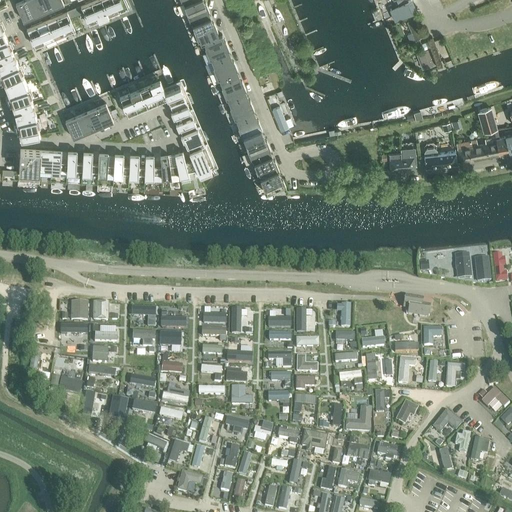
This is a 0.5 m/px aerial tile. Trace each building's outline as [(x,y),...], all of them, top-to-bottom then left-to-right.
[(26,0),(20,0),(16,2),(23,20),(33,16),(26,0)] [(38,0),(26,0),(33,16),(44,12),(38,0)] [(50,0),(38,0),(44,12),(54,7),(50,0)] [(91,0),(91,1),(98,19),(109,14),(102,0),(91,0)] [(102,0),(109,14),(119,10),(114,0),(102,0)] [(114,0),(119,10),(129,6),(126,0),(114,0)] [(203,0),(191,0),(184,3),(186,7),(185,8),(187,14),(188,13),(206,6),(207,5),(205,1),(204,1),(203,0)] [(88,23),(98,19),(91,1),(81,5),(84,12),(88,23)] [(411,4),(391,12),(395,20),(415,12),(411,4)] [(81,5),(74,8),(77,15),(84,12),(81,5)] [(207,5),(206,6),(188,13),(187,14),(190,20),(191,19),(192,23),(210,16),(208,11),(209,10),(207,5)] [(74,8),(67,11),(70,18),(77,15),(74,8)] [(57,15),(65,33),(75,29),(70,18),(67,11),(57,15)] [(47,19),(54,37),(65,33),(57,15),(47,19)] [(210,16),(192,23),(194,27),(193,28),(195,34),(196,33),(215,26),(216,25),(214,20),(213,21),(210,16)] [(418,17),(407,19),(412,40),(422,37),(418,17)] [(7,37),(6,35),(3,27),(0,19),(0,73),(6,87),(13,110),(11,111),(12,114),(15,114),(20,138),(40,133),(35,109),(33,103),(25,80),(16,57),(13,51),(11,47),(7,37)] [(37,23),(44,42),(54,37),(47,19),(37,23)] [(34,46),(44,42),(37,23),(26,28),(34,46)] [(216,25),(215,26),(196,33),(195,34),(198,40),(199,39),(201,43),(222,34),(218,35),(216,30),(218,30),(216,25)] [(222,34),(201,43),(201,44),(204,42),(206,46),(205,46),(207,52),(208,52),(226,44),(227,44),(225,39),(224,40),(222,34)] [(423,47),(421,48),(422,50),(424,50),(430,47),(427,41),(422,43),(423,47)] [(208,52),(207,52),(209,58),(211,58),(212,62),(230,54),(228,49),(229,49),(227,44),(226,44),(208,52)] [(428,48),(416,53),(422,68),(434,63),(428,48)] [(230,54),(212,62),(214,66),(213,66),(215,72),(216,72),(234,64),(235,64),(233,59),(232,59),(230,54)] [(234,64),(216,72),(215,72),(218,78),(219,78),(220,82),(239,74),(236,69),(237,69),(235,64),(234,64)] [(225,92),(243,84),(244,84),(242,79),(241,79),(239,74),(220,82),(222,86),(221,86),(224,92),(225,92)] [(150,85),(157,102),(167,98),(168,97),(165,91),(160,80),(160,79),(150,84),(150,85)] [(140,89),(147,106),(157,102),(150,85),(150,84),(139,88),(140,89)] [(225,92),(224,92),(226,98),(227,98),(229,102),(247,94),(245,89),(246,89),(244,84),(243,84),(225,92)] [(180,85),(176,86),(165,91),(168,97),(167,98),(168,99),(169,103),(185,97),(180,85)] [(130,93),(137,110),(147,106),(140,89),(139,88),(129,92),(130,93)] [(120,97),(127,115),(137,110),(130,93),(129,92),(119,96),(120,97)] [(232,112),(233,112),(251,104),(252,104),(250,99),(249,99),(247,94),(229,102),(230,106),(229,106),(232,112)] [(185,97),(169,103),(172,109),(170,109),(173,115),(174,115),(190,109),(185,97)] [(277,99),(269,102),(278,127),(285,124),(277,99)] [(96,107),(103,125),(113,120),(106,103),(106,102),(95,106),(96,107)] [(233,112),(232,112),(234,118),(235,118),(237,122),(255,114),(253,109),(254,109),(252,104),(251,104),(233,112)] [(85,111),(86,112),(93,129),(103,125),(96,107),(95,106),(85,111)] [(496,129),(491,108),(477,112),(483,133),(496,129)] [(197,125),(190,109),(174,115),(177,120),(175,121),(178,127),(179,127),(181,132),(197,125)] [(76,116),(83,133),(93,129),(86,112),(85,111),(75,115),(76,116)] [(241,132),(259,124),(260,124),(258,119),(257,119),(255,114),(237,122),(239,126),(238,126),(240,132),(241,132)] [(76,116),(75,115),(65,119),(66,120),(73,137),(83,133),(76,116)] [(450,123),(442,125),(444,131),(452,129),(450,123)] [(259,124),(241,132),(240,132),(243,138),(244,138),(245,142),(263,134),(261,129),(262,128),(260,124),(259,124)] [(204,143),(197,125),(181,132),(182,132),(180,133),(183,139),(184,138),(189,149),(201,144),(204,143)] [(496,129),(493,130),(495,137),(498,155),(508,153),(505,137),(498,138),(497,129),(496,129)] [(248,152),(249,152),(267,144),(269,144),(267,139),(265,139),(263,134),(245,142),(247,146),(246,146),(248,152)] [(484,143),(487,157),(498,155),(495,137),(484,138),(486,143),(484,143)] [(459,162),(487,157),(484,143),(476,145),(475,140),(455,144),(459,162)] [(193,159),(197,170),(210,165),(201,144),(189,149),(193,159)] [(249,152),(248,152),(251,158),(252,157),(254,162),(272,154),(269,149),(270,148),(269,144),(267,144),(249,152)] [(20,147),(18,170),(39,172),(39,169),(41,149),(20,147)] [(425,167),(434,166),(433,158),(437,158),(436,153),(437,153),(437,150),(434,148),(426,149),(424,151),(424,155),(425,167)] [(39,172),(39,174),(51,174),(51,172),(51,169),(52,149),(41,149),(39,169),(39,172)] [(52,149),(51,169),(51,172),(60,173),(60,170),(67,170),(67,161),(61,161),(61,150),(52,149)] [(67,161),(67,170),(66,173),(75,174),(76,171),(82,171),(83,162),(76,162),(77,151),(68,150),(67,161)] [(415,150),(400,151),(400,152),(400,153),(400,158),(402,169),(414,167),(414,166),(417,166),(415,151),(415,150)] [(83,162),(82,171),(82,174),(91,174),(91,172),(98,172),(98,163),(92,163),(92,152),(83,151),(83,162)] [(177,164),(179,174),(180,176),(189,175),(188,172),(197,170),(193,159),(185,161),(182,151),(175,153),(178,164),(177,164)] [(98,163),(98,172),(98,175),(107,175),(107,173),(113,173),(114,164),(107,164),(108,153),(99,152),(98,163)] [(433,158),(434,166),(457,163),(455,152),(437,153),(436,153),(437,158),(433,158)] [(114,164),(113,173),(113,176),(122,176),(122,174),(129,174),(129,165),(123,165),(124,154),(114,153),(114,164)] [(400,153),(389,154),(390,170),(402,169),(400,158),(400,153)] [(129,165),(129,174),(129,177),(138,177),(138,175),(144,175),(145,166),(138,166),(139,155),(130,154),(129,165)] [(161,166),(162,175),(162,178),(171,177),(171,174),(179,174),(177,164),(170,165),(168,154),(160,155),(162,166),(161,166)] [(278,170),(278,169),(279,168),(277,164),(275,159),(274,159),(272,154),(254,162),(255,166),(254,166),(257,172),(259,178),(260,177),(278,170)] [(145,166),(144,175),(144,178),(154,178),(154,175),(162,175),(161,166),(154,166),(154,155),(146,155),(146,166),(145,166)] [(278,170),(260,177),(260,178),(262,182),(264,186),(263,187),(266,194),(267,193),(285,186),(286,185),(283,178),(282,179),(280,174),(278,170)] [(494,254),(497,283),(509,281),(508,272),(506,272),(505,253),(494,254)] [(457,254),(457,279),(472,278),(471,254),(457,254)] [(477,285),(492,284),(491,257),(477,258),(477,285)] [(73,301),(72,320),(89,321),(90,302),(73,301)] [(430,306),(428,306),(410,303),(409,309),(407,308),(406,314),(414,316),(414,317),(416,317),(417,316),(428,318),(430,306)] [(337,304),(337,312),(341,312),(342,328),(351,327),(351,304),(337,304)] [(132,306),(132,316),(148,317),(148,327),(157,327),(157,307),(132,306)] [(232,308),(232,333),(242,333),(241,308),(232,308)] [(306,332),(306,309),(297,309),(296,332),(306,332)] [(269,317),(269,328),(292,328),(292,317),(269,317)] [(61,325),(61,334),(88,335),(88,326),(61,325)] [(424,328),(424,346),(434,346),(434,337),(442,337),(442,327),(424,328)] [(227,336),(227,328),(203,328),(203,336),(227,336)] [(133,340),(143,341),(143,347),(154,347),(155,332),(133,331),(133,340)] [(362,339),(363,348),(384,347),(383,331),(376,331),(376,339),(362,339)] [(270,332),(270,348),(276,348),(276,341),(292,341),(292,332),(270,332)] [(356,341),(356,332),(336,332),(336,345),(346,345),(345,341),(356,341)] [(297,336),(296,348),(319,349),(320,337),(297,336)] [(223,355),(223,346),(203,346),(203,357),(208,357),(208,354),(223,355)] [(228,362),(253,363),(254,353),(228,351),(228,362)] [(277,361),(277,368),(292,367),(292,352),(268,352),(268,361),(277,361)] [(357,354),(335,354),(335,362),(357,362),(357,354)] [(311,356),(297,357),(297,373),(319,372),(319,363),(312,363),(311,356)] [(400,357),(398,384),(409,385),(410,367),(416,367),(417,358),(400,357)] [(430,361),(429,381),(437,382),(438,362),(430,361)] [(455,388),(456,373),(465,373),(466,364),(448,363),(446,387),(455,388)] [(202,366),(202,373),(216,374),(215,381),(222,382),(223,367),(202,366)] [(90,367),(89,374),(116,376),(117,369),(90,367)] [(247,383),(248,373),(227,372),(227,382),(247,383)] [(292,373),(271,373),(271,381),(292,381),(292,373)] [(340,381),(355,380),(355,387),(363,386),(363,373),(340,373),(340,381)] [(132,375),(131,384),(155,389),(157,380),(132,375)] [(51,376),(50,388),(58,389),(59,377),(51,376)] [(497,376),(487,380),(489,387),(500,383),(497,376)] [(315,386),(315,377),(297,377),(297,390),(305,390),(305,386),(315,386)] [(82,394),(83,383),(72,382),(71,392),(82,394)] [(246,396),(246,386),(232,386),(232,405),(253,405),(253,396),(246,396)] [(168,389),(168,393),(164,393),(163,402),(190,404),(190,391),(168,389)] [(376,412),(385,412),(385,399),(390,399),(390,391),(376,391),(376,412)] [(484,391),(479,396),(484,400),(488,396),(484,391)] [(290,393),(269,393),(269,403),(290,403),(290,393)] [(84,402),(82,416),(91,417),(95,395),(86,394),(84,402)] [(316,406),(317,397),(296,396),(295,404),(316,406)] [(129,417),(130,402),(105,400),(104,409),(120,410),(120,416),(129,417)] [(494,413),(501,405),(497,400),(489,408),(494,413)] [(405,401),(397,420),(410,426),(419,407),(405,401)] [(137,411),(146,411),(145,416),(155,417),(156,404),(138,403),(137,411)] [(334,405),(333,426),(341,427),(343,405),(334,405)] [(346,430),(371,431),(372,407),(361,406),(361,421),(347,420),(346,430)] [(511,408),(502,419),(509,426),(511,422),(511,408)] [(161,410),(160,417),(183,419),(184,412),(161,410)] [(458,429),(463,420),(445,410),(434,429),(442,433),(448,424),(458,429)] [(204,418),(200,441),(208,443),(213,419),(204,418)] [(233,428),(233,431),(247,434),(250,423),(228,418),(226,427),(233,428)] [(254,439),(266,441),(267,436),(272,436),(274,423),(263,422),(263,428),(256,427),(254,439)] [(280,428),(279,436),(293,439),(292,443),(298,444),(300,432),(280,428)] [(324,456),(327,435),(305,431),(302,451),(314,452),(314,454),(324,456)] [(462,436),(456,435),(455,445),(460,446),(459,452),(468,453),(471,432),(463,432),(462,436)] [(165,451),(168,444),(146,435),(143,442),(165,451)] [(482,453),(488,454),(490,441),(476,438),(471,460),(479,462),(482,453)] [(175,441),(168,464),(177,467),(181,452),(187,454),(190,445),(175,441)] [(393,460),(394,456),(400,457),(402,447),(380,443),(378,453),(387,455),(386,459),(393,460)] [(197,446),(193,467),(201,469),(205,448),(197,446)] [(448,448),(439,451),(445,471),(454,469),(448,448)] [(339,464),(343,451),(336,449),(332,462),(339,464)] [(239,473),(247,476),(253,456),(245,453),(239,473)] [(286,472),(287,462),(273,460),(272,466),(278,467),(277,471),(286,472)] [(295,465),(290,483),(298,484),(302,466),(295,465)] [(322,489),(333,491),(336,469),(325,468),(322,489)] [(342,470),(338,486),(346,488),(348,481),(358,483),(361,474),(342,470)] [(369,483),(390,487),(392,475),(371,471),(369,483)] [(221,489),(229,492),(234,475),(225,472),(221,489)] [(238,480),(233,499),(241,501),(246,482),(238,480)] [(268,493),(267,507),(275,507),(277,486),(265,485),(264,493),(268,493)] [(511,492),(503,489),(500,496),(511,501),(511,492)] [(329,511),(338,511),(345,500),(338,496),(329,511)] [(361,499),(360,507),(379,509),(380,502),(361,499)]
